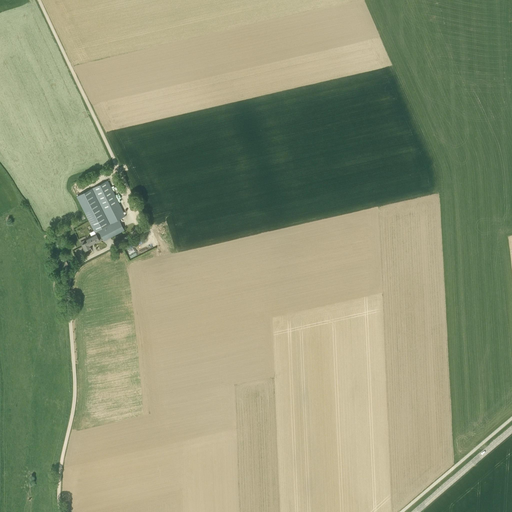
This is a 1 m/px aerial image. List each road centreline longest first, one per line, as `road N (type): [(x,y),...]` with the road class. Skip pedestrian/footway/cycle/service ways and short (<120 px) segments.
road 1 (unclassified): [(58,511),(74,400),(69,280),(78,263),(126,238),(138,220),(38,0)]
road 2 (tertiary): [(415,511),(511,429)]
